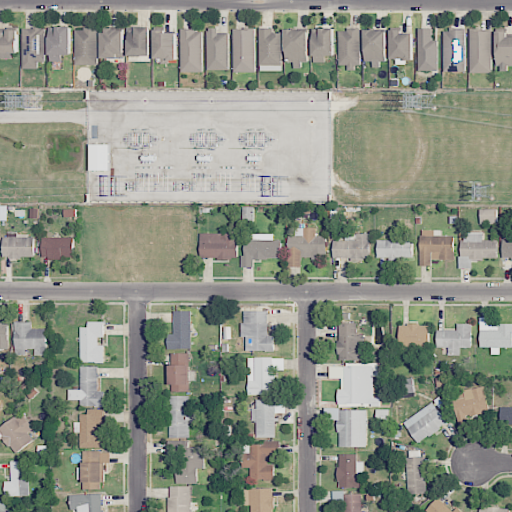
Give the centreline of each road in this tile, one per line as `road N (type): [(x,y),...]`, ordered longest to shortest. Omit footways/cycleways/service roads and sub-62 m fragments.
road 1 (residential): [(511,2),(0,1)]
road 2 (residential): [(511,290),(0,290)]
road 3 (residential): [(308,290),(308,511)]
road 4 (residential): [(138,291),(139,511)]
